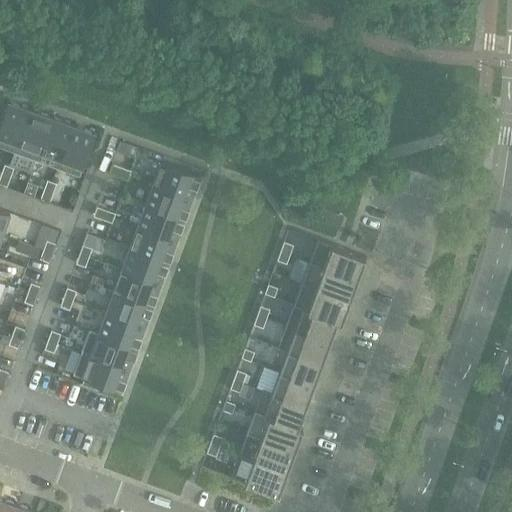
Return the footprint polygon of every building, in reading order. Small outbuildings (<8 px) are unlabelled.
[(0,146),(14,152),(29,108),(8,101),(0,120),(0,119),(0,146)] [(35,160),(51,116),(29,108),(14,152),(35,160)] [(57,168),(73,124),(51,116),(35,160),(57,168)] [(79,176),(95,132),(73,124),(57,168),(79,176)] [(161,161),(153,183),(192,197),(200,176),(161,161)] [(118,176),(121,167),(112,163),(109,173),(118,176)] [(10,177),(14,167),(4,164),(1,173),(10,177)] [(131,170),(121,167),(118,176),(127,180),(131,170)] [(0,183),(7,186),(10,177),(1,173),(0,175),(0,183)] [(53,192),(56,183),(47,180),(44,189),(53,192)] [(184,219),(192,197),(153,183),(145,205),(184,219)] [(49,202),(53,192),(44,189),(40,198),(49,202)] [(176,240),(184,219),(145,205),(137,226),(176,240)] [(102,219),(106,210),(96,206),(93,216),(102,219)] [(338,228),(340,224),(343,216),(320,207),(315,219),(338,228)] [(0,233),(1,234),(9,212),(0,208),(0,233)] [(115,213),(106,210),(102,219),(112,222),(115,213)] [(168,262),(176,240),(137,226),(129,248),(168,262)] [(317,239),(309,261),(357,278),(365,256),(317,239)] [(19,240),(16,250),(39,258),(43,249),(19,240)] [(52,253),(56,243),(46,240),(43,249),(52,253)] [(284,241),(280,250),(290,254),(293,245),(284,241)] [(82,244),(79,254),(88,257),(92,248),(82,244)] [(160,283),(168,262),(129,248),(121,269),(160,283)] [(49,262),(52,253),(43,249),(39,258),(49,262)] [(286,263),(290,254),(280,250),(277,260),(286,263)] [(85,266),(88,257),(79,254),(76,263),(85,266)] [(349,300),(357,278),(309,261),(301,282),(349,300)] [(152,305),(160,283),(121,269),(113,291),(152,305)] [(341,321),(349,300),(301,282),(293,304),(341,321)] [(36,295),(40,286),(31,283),(27,292),(36,295)] [(265,293),(274,297),(278,287),(268,284),(265,293)] [(67,287),(64,295),(72,299),(75,290),(67,287)] [(145,325),(152,305),(113,291),(106,311),(145,325)] [(33,305),(36,295),(27,292),(24,301),(33,305)] [(69,307),(72,299),(64,295),(61,304),(69,307)] [(341,322),(341,321),(293,304),(285,325),(329,341),(336,320),(341,322)] [(260,305),(257,315),(266,318),(270,309),(260,305)] [(136,348),(145,325),(106,311),(98,333),(89,329),(89,331),(136,348)] [(263,328),(266,318),(257,315),(253,324),(263,328)] [(21,338),(24,329),(15,325),(12,335),(21,338)] [(321,362),(329,341),(285,325),(278,347),(321,362)] [(51,330),(48,339),(57,343),(60,333),(51,330)] [(129,369),(136,348),(89,331),(81,351),(129,369)] [(17,348),(21,338),(12,335),(8,344),(17,348)] [(54,352),(57,343),(48,339),(44,348),(54,352)] [(313,384),(321,362),(278,347),(277,347),(286,351),(279,371),(313,384)] [(241,357),(251,361),(254,352),(245,348),(241,357)] [(121,391),(129,369),(81,351),(73,374),(84,378),(82,383),(94,388),(96,382),(121,391)] [(0,379),(5,381),(9,372),(0,368),(0,379)] [(237,370),(233,379),(243,382),(246,373),(237,370)] [(305,405),(313,384),(279,371),(271,392),(262,388),(262,389),(305,405)] [(239,392),(243,382),(233,379),(230,389),(239,392)] [(298,426),(305,405),(262,389),(254,411),(302,428),(302,427),(298,426)] [(222,409),(232,413),(235,404),(225,400),(222,409)] [(294,450),(302,428),(254,411),(246,432),(294,450)] [(286,471),(294,450),(246,432),(238,453),(286,471)] [(213,434),(210,443),(219,446),(223,437),(213,434)] [(216,456),(219,446),(210,443),(206,453),(216,456)] [(278,493),(286,471),(238,453),(230,476),(278,493)] [(5,501),(0,499),(0,511),(15,511),(18,506),(14,505),(13,502),(7,500),(5,501)]
